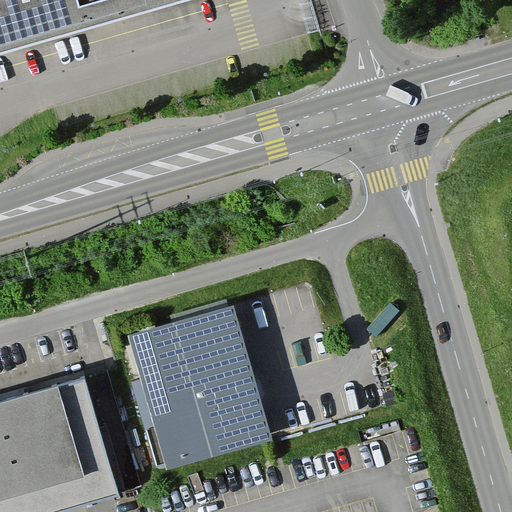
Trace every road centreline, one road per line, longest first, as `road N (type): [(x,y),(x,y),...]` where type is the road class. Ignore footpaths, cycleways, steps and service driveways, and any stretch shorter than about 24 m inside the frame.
road 1 (unclassified): [(497,511),(387,109)]
road 2 (tertiary): [(0,217),(387,109)]
road 3 (unknown): [(258,0),(0,78)]
road 4 (tertiary): [(387,109),(511,73)]
